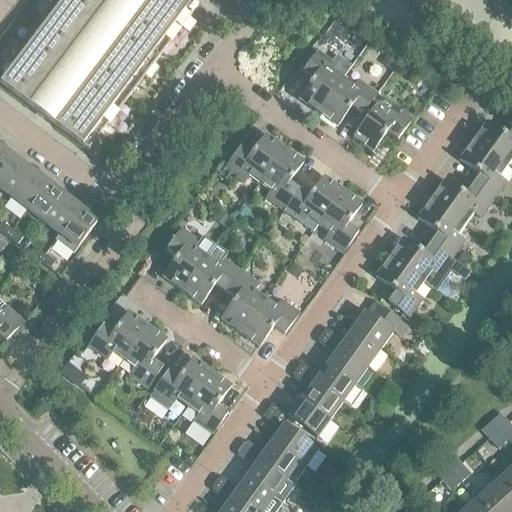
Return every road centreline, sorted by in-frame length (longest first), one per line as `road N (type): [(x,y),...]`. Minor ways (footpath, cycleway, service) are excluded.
road 1 (residential): [(119,199),(125,226),(1,399)]
road 2 (residential): [(396,201),(217,70)]
road 3 (residential): [(271,379),(396,201)]
road 4 (residential): [(177,511),(271,379)]
road 5 (residential): [(217,70),(119,199)]
road 6 (residential): [(142,289),(271,379)]
road 7 (residential): [(109,511),(1,399)]
road 8 (residential): [(0,109),(119,199)]
